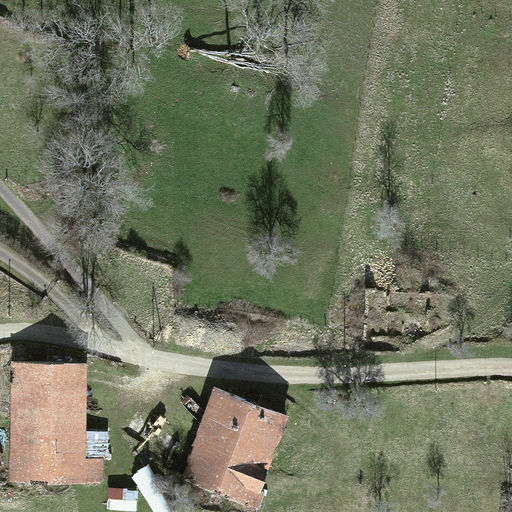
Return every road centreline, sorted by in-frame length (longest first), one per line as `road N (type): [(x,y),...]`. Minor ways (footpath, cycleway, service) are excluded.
road 1 (unclassified): [(511,366),(258,373),(33,330),(0,334)]
road 2 (track): [(0,189),(148,358)]
